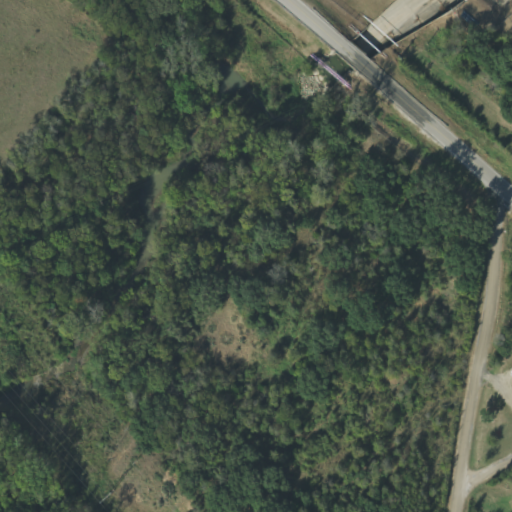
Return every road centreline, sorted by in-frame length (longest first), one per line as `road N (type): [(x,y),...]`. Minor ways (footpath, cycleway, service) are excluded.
road 1 (residential): [(455,511),(502,194)]
road 2 (secondary): [(511,203),(333,49)]
